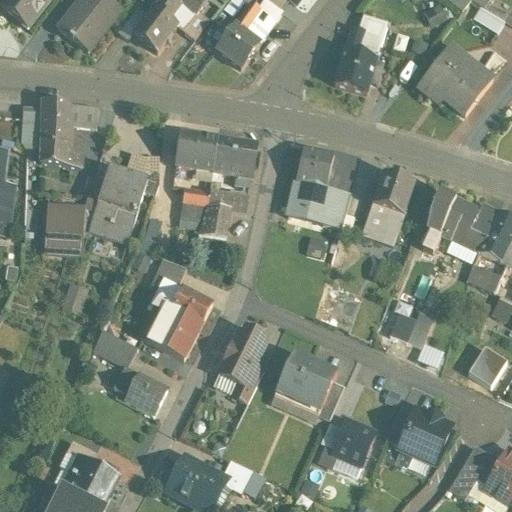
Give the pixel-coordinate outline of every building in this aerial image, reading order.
[(9,0),(1,11),(27,32),(52,0),(9,0)] [(80,0),(58,30),(85,53),(120,11),(106,0),(80,0)] [(200,0),(159,0),(153,9),(167,20),(179,4),(194,16),(194,17),(197,14),(205,3),(200,0)] [(265,1),(263,0),(262,0),(256,10),(273,23),(281,13),(265,1)] [(284,0),(263,0),(265,1),(281,13),(287,4),(289,3),(284,0)] [(443,0),(443,1),(461,15),(470,4),(483,12),(491,0),(443,0)] [(256,10),(250,5),(234,27),(257,44),(273,23),(256,10)] [(167,20),(153,9),(145,18),(131,36),(154,54),(175,27),(167,20)] [(137,11),(118,35),(126,42),(131,36),(145,18),(137,11)] [(194,16),(180,34),(191,43),(207,23),(197,14),(194,17),(194,16)] [(357,59),(376,64),(385,26),(361,20),(358,34),(364,36),(357,59)] [(257,44),(234,27),(214,52),(238,70),(247,58),(252,62),(256,56),(251,52),(257,44)] [(358,34),(351,32),(344,55),(357,59),(364,36),(358,34)] [(462,59),(449,49),(417,90),(430,100),(434,95),(465,119),(492,83),(477,71),(474,74),(460,62),(462,59)] [(344,55),(334,87),(366,96),(376,64),(357,59),(344,55)] [(69,106),(42,102),(42,111),(42,130),(42,132),(68,134),(69,120),(69,106)] [(100,109),(69,106),(69,120),(98,124),(100,109)] [(34,111),(22,111),(20,143),(37,143),(38,130),(33,130),(34,111)] [(42,111),(34,111),(33,130),(38,130),(42,130),(42,111)] [(42,132),(39,132),(39,163),(66,165),(68,153),(68,134),(42,132)] [(218,139),(179,133),(177,150),(175,159),(174,167),(213,173),(218,139)] [(255,145),(218,139),(213,173),(250,179),(255,145)] [(332,155),(303,148),(286,217),(321,225),(323,217),(324,218),(330,190),(324,189),(332,155)] [(8,155),(0,153),(0,227),(9,229),(15,188),(3,186),(8,155)] [(83,155),(68,153),(66,165),(81,168),(83,155)] [(145,158),(131,154),(125,174),(143,179),(145,174),(145,158)] [(159,158),(145,158),(145,174),(143,179),(147,181),(143,192),(155,196),(158,185),(159,166),(159,158)] [(125,174),(109,169),(92,213),(92,214),(86,233),(104,239),(108,228),(128,235),(143,192),(147,181),(143,179),(125,174)] [(414,184),(384,174),(379,189),(374,200),(373,206),(388,211),(402,216),(403,216),(414,184)] [(379,189),(372,186),(368,198),(374,200),(379,189)] [(209,194),(183,190),(181,204),(207,207),(209,194)] [(247,193),(231,190),(230,197),(247,199),(247,193)] [(351,195),(330,190),(324,218),(323,217),(321,225),(340,230),(341,231),(345,216),(351,195)] [(468,205),(440,191),(432,207),(434,208),(431,216),(427,228),(432,231),(423,249),(433,254),(440,236),(450,241),(468,205)] [(230,197),(209,194),(207,207),(245,213),(247,199),(230,197)] [(468,205),(450,241),(478,255),(493,223),(497,212),(483,206),(480,211),(468,205)] [(388,211),(373,206),(367,222),(364,233),(363,236),(377,242),(388,211)] [(83,211),(50,209),(47,251),(70,252),(77,230),(77,229),(83,211)] [(92,214),(83,210),(83,211),(77,229),(77,230),(86,233),(92,214)] [(388,211),(377,242),(392,247),(402,216),(388,211)] [(511,236),(511,220),(497,213),(497,212),(493,223),(478,255),(501,264),(509,243),(511,238),(511,236)] [(367,222),(345,216),(341,231),(340,230),(338,239),(348,242),(352,230),(364,233),(367,222)] [(322,246),(310,242),(306,252),(318,257),(322,246)] [(511,266),(511,243),(509,243),(501,264),(508,267),(511,268),(511,266)] [(501,264),(478,255),(468,283),(494,295),(508,267),(501,264)] [(187,272),(162,262),(157,275),(182,285),(187,272)] [(82,277),(67,272),(58,298),(72,303),(82,277)] [(212,306),(175,287),(160,314),(164,316),(148,345),(182,362),(212,306)] [(416,323),(399,315),(390,337),(407,345),(416,323)] [(419,315),(407,345),(420,350),(432,321),(419,315)] [(245,331),(242,336),(239,334),(232,348),(231,347),(223,363),(224,364),(218,376),(236,385),(236,384),(242,386),(251,367),(252,367),(262,346),(258,344),(261,339),(245,331)] [(137,351),(102,333),(92,355),(118,368),(119,367),(124,370),(127,371),(137,351)] [(485,350),(469,375),(491,389),(507,364),(485,350)] [(335,377),(294,359),(294,358),(293,358),(276,395),(320,415),(333,385),(337,377),(335,377)] [(251,367),(242,386),(236,384),(236,385),(230,396),(239,401),(248,405),(263,373),(252,367),(251,367)] [(124,370),(113,390),(118,393),(115,398),(125,403),(138,377),(127,371),(124,370)] [(167,391),(139,377),(138,377),(125,403),(153,418),(167,391)] [(320,415),(318,418),(329,423),(344,390),(333,385),(320,415)] [(320,415),(276,395),(271,406),(315,426),(318,418),(320,415)] [(401,410),(386,442),(399,448),(414,416),(401,410)] [(428,418),(415,413),(414,416),(399,448),(398,451),(434,467),(451,429),(439,423),(440,421),(429,416),(428,418)] [(374,437),(345,425),(332,456),(361,468),(374,437)] [(95,456),(72,444),(66,456),(84,465),(85,464),(90,467),(95,456)] [(491,459),(475,449),(448,493),(464,503),(476,483),(491,459)] [(511,499),(511,456),(508,454),(501,465),(486,489),(484,492),(508,506),(511,499)] [(84,465),(66,456),(59,470),(62,472),(53,489),(61,493),(97,511),(100,511),(117,480),(90,467),(85,464),(84,465)] [(224,478),(183,459),(166,492),(205,511),(212,511),(225,487),(229,481),(224,478)] [(501,465),(491,459),(476,483),(486,489),(501,465)] [(252,475),(230,465),(224,478),(229,481),(225,487),(242,495),(252,475)] [(97,511),(61,493),(51,511),(97,511)]
